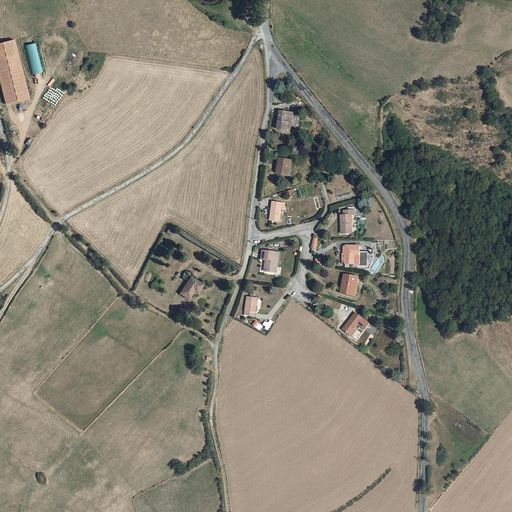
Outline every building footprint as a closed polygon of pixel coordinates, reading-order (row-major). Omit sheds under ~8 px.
[(28,99),(13,40),(0,43),(0,86),(5,105),(28,99)] [(35,44),(23,47),(30,75),(41,73),(35,44)] [(280,129),(289,130),(290,124),(294,125),(296,112),(282,110),(280,129)] [(293,159),(281,157),(278,173),(290,175),(293,159)] [(287,203),(275,202),(273,219),(282,220),(284,207),(287,207),(287,203)] [(357,210),(344,211),(345,228),(357,227),(356,214),(358,214),(357,210)] [(170,235),(173,229),(167,226),(164,231),(170,235)] [(371,264),(371,249),(364,250),(364,244),(350,245),(350,253),(347,253),(347,262),(350,262),(350,263),(359,263),(359,264),(371,264)] [(278,252),(264,250),(262,259),(269,260),(268,271),(279,272),(282,257),(277,256),(278,252)] [(362,277),(350,274),(345,292),(358,295),(362,277)] [(195,290),(200,283),(187,275),(177,291),(186,296),(192,287),(195,290)] [(262,295),(250,293),(249,313),(260,314),(262,295)] [(361,315),(348,332),(363,343),(376,326),(361,315)] [(208,349),(201,349),(203,361),(210,361),(208,349)]
